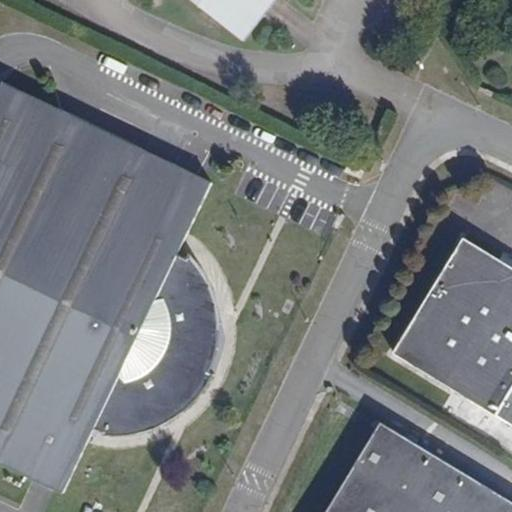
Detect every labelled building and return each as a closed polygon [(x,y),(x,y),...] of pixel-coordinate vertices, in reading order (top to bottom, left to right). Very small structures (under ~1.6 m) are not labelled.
[(188,0),(244,43),(277,0),(188,0)] [(142,150),(2,83),(0,87),(0,463),(62,493),(93,429),(101,433),(100,435),(112,436),(123,435),(135,434),(147,432),(161,426),(167,423),(174,419),(182,414),(186,409),(192,404),(200,396),(205,390),(210,381),(213,374),(209,371),(204,368),(208,356),(211,348),(212,337),(213,328),(213,314),(211,300),(215,299),(213,289),(208,278),(201,267),(195,258),(189,252),(186,257),(177,254),(211,183),(168,162),(163,172),(137,158),(142,150)] [(168,162),(142,150),(137,158),(163,172),(168,162)] [(355,163),(349,160),(345,169),(359,176),(362,170),(353,166),(355,163)] [(498,260),(463,239),(395,352),(511,423),(511,268),(498,260)] [(498,260),(511,268),(511,258),(503,253),(498,260)] [(218,341),(219,331),(219,321),(219,311),(215,299),(211,300),(213,314),(213,328),(212,337),(211,348),(208,356),(204,368),(209,371),(213,361),(216,351),(218,341)] [(511,511),(511,504),(379,424),(325,511),(511,511)]
